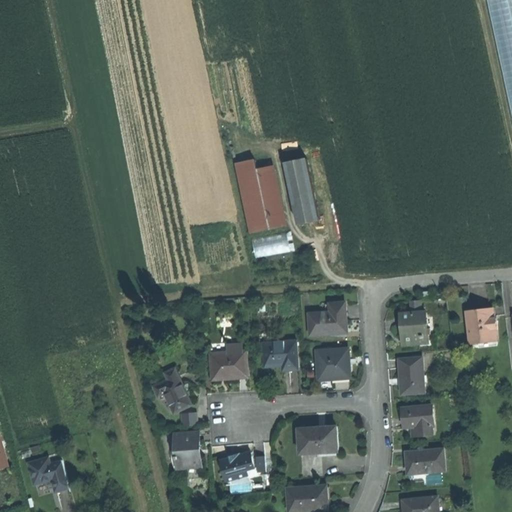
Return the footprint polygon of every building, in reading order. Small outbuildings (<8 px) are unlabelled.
[(511,0),(486,0),(511,110),(511,0)] [(236,165),(251,234),(270,229),(257,170),(255,160),(236,165)] [(257,170),(270,229),(283,226),(269,168),(257,170)] [(287,173),(298,224),(319,220),(307,169),(287,173)] [(293,251),(292,234),(252,238),(254,255),(293,251)] [(420,300),(412,301),(413,313),(419,312),(419,308),(423,308),(422,300),(420,300)] [(310,314),(312,335),(347,332),(346,317),(345,302),(330,303),(331,312),(310,314)] [(467,312),(470,342),(478,341),(496,339),(493,309),(478,311),(467,312)] [(402,329),(403,344),(428,342),(425,312),(419,312),(413,313),(400,314),(402,329)] [(299,368),(297,340),(264,343),(266,366),(280,365),(288,364),(289,369),(299,368)] [(228,344),(229,352),(241,351),(240,344),(228,344)] [(318,350),(320,379),(351,376),(350,363),(349,348),(318,350)] [(212,353),(214,378),(230,377),(248,376),(246,351),(241,351),(229,352),(213,353),(212,353)] [(401,377),(402,393),(425,392),(422,357),(399,359),(401,377)] [(164,372),(167,380),(178,375),(175,368),(164,372)] [(179,375),(178,375),(167,380),(153,386),(158,396),(167,392),(175,412),(192,404),(188,396),(179,375)] [(433,424),(432,406),(404,408),(405,418),(405,427),(417,426),(418,435),(433,433),(432,424),(433,424)] [(182,412),(183,425),(198,423),(197,411),(182,412)] [(318,420),(319,427),(330,427),(330,419),(324,420),(318,420)] [(339,451),(337,426),(330,427),(319,427),(299,428),(301,453),(339,451)] [(178,459),(178,466),(202,465),(200,447),(199,431),(176,433),(177,447),(178,459)] [(409,463),(410,474),(411,474),(425,472),(447,471),(445,449),(408,452),(409,463)] [(227,480),(249,475),(249,474),(248,470),(256,467),(254,458),(252,452),(235,456),(222,460),(227,480)] [(257,467),(258,471),(265,471),(264,456),(257,456),(257,458),(257,467)] [(51,465),(49,459),(30,464),(36,485),(54,480),(57,493),(64,491),(70,489),(63,462),(51,465)] [(258,471),(257,467),(256,467),(248,470),(249,474),(249,475),(250,478),(259,475),(258,471)] [(425,472),(411,474),(411,481),(425,480),(425,472)] [(328,484),(289,487),(291,511),(315,509),(330,508),(330,506),(329,497),(328,484)] [(404,510),(404,511),(438,511),(437,496),(403,499),(404,510)]
